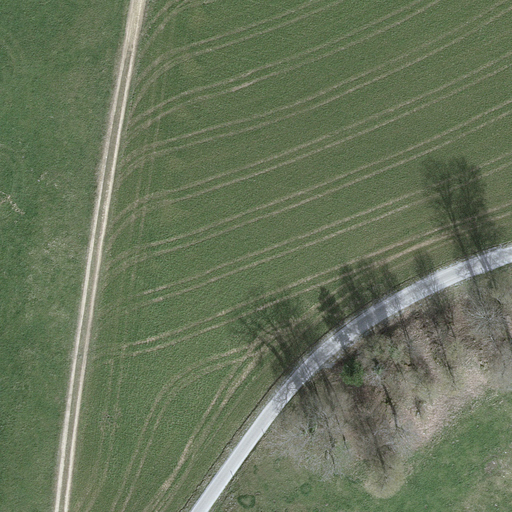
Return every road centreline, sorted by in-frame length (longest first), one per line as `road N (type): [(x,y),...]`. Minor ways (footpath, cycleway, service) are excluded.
road 1 (track): [(62,511),(134,0)]
road 2 (unclassified): [(200,511),(339,344),(390,309),(511,262)]
